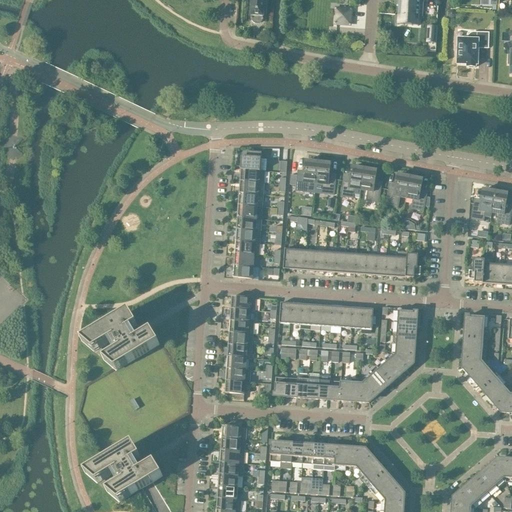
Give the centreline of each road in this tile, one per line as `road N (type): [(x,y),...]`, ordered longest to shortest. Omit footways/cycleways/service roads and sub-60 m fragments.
road 1 (residential): [(511,94),(243,45),(224,38),(227,0)]
road 2 (residential): [(453,157),(297,127),(214,128)]
road 3 (residential): [(442,302),(203,287)]
road 4 (residential): [(369,421),(194,408)]
road 5 (residential): [(203,287),(214,128)]
road 6 (residential): [(442,302),(453,157)]
road 7 (residential): [(194,408),(203,287)]
